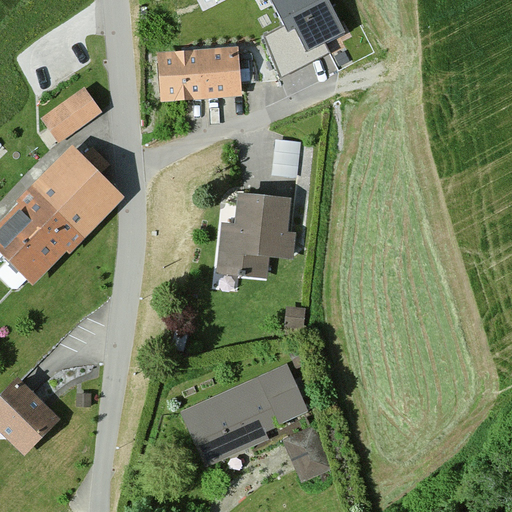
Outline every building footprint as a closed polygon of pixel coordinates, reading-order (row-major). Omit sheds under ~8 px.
[(270,0),(286,33),(294,29),(305,52),(344,33),(328,0),(270,0)] [(234,52),(159,58),(162,105),(238,100),(234,52)] [(81,94),(40,123),(55,146),(97,116),(81,94)] [(296,147),(274,145),(271,176),(293,178),(296,147)] [(83,162),(103,174),(111,159),(92,147),(83,162)] [(21,211),(0,231),(0,256),(31,287),(64,253),(67,256),(121,200),(70,150),(15,205),(21,211)] [(286,203),(237,198),(234,227),(222,226),(218,274),(263,279),(265,259),(289,261),(291,238),(283,237),(286,203)] [(283,369),(257,381),(276,422),(302,410),(283,369)] [(57,419),(16,381),(0,398),(0,436),(22,457),(57,419)] [(252,382),(180,414),(204,467),(262,440),(269,420),(252,382)] [(310,428),(280,441),(298,483),(324,470),(310,428)]
